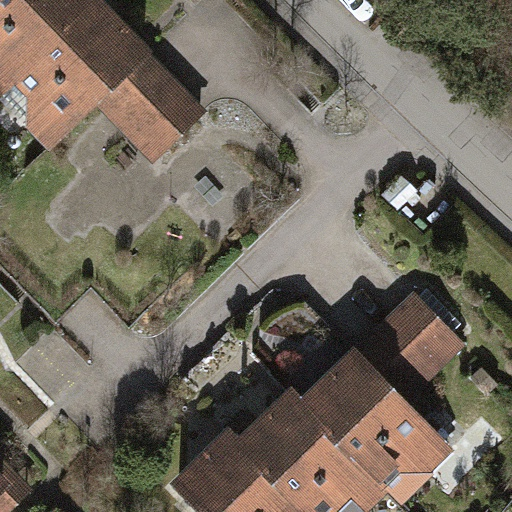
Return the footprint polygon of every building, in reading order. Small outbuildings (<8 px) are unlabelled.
[(92,0),(0,0),(0,88),(2,90),(18,74),(93,1),(92,0)] [(93,1),(18,74),(32,87),(32,121),(54,144),(103,95),(144,55),(93,1)] [(201,113),(144,55),(103,95),(160,154),(201,113)] [(418,298),(359,354),(400,396),(458,339),(418,298)] [(359,354),(306,407),(378,482),(393,464),(425,467),(445,444),(400,396),(359,354)] [(243,446),(307,511),(367,511),(362,507),(384,487),(378,482),(306,407),(295,395),(243,446)] [(234,435),(180,487),(203,511),(307,511),(243,446),(234,435)]
